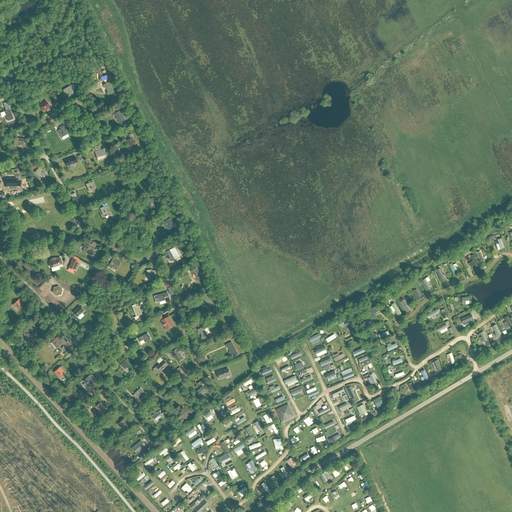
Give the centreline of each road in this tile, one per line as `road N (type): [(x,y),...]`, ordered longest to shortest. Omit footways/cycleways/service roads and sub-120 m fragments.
road 1 (track): [(0,99),(13,99),(83,231),(0,260),(76,330),(99,373),(155,435)]
road 2 (unclassified): [(264,511),(304,475),(511,351)]
road 3 (track): [(468,340),(460,337),(417,367),(396,326),(430,296),(482,275),(504,254),(511,257)]
road 4 (tertiary): [(154,511),(0,342)]
road 5 (track): [(361,381),(325,392),(286,427),(287,451),(232,509)]
road 6 (track): [(138,416),(196,363),(175,309)]
road 7 (track): [(417,367),(369,396),(342,339)]
